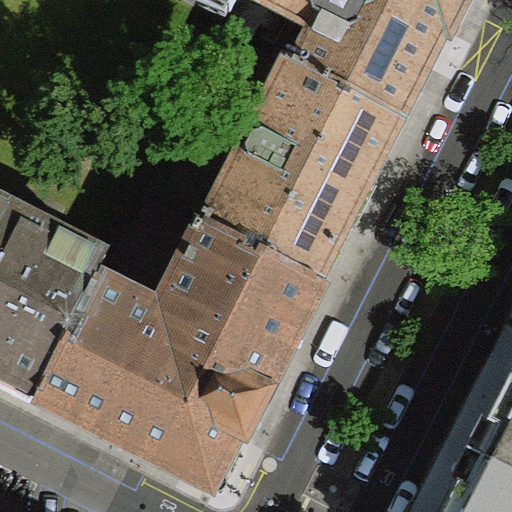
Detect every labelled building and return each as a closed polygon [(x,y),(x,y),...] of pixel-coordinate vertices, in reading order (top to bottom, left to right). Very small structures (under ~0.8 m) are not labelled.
[(201,0),(235,17),(242,0),(201,0)] [(298,69),(403,122),(447,35),(453,34),(469,0),(250,0),(302,27),(308,25),(310,20),(320,25),(298,69)] [(403,122),(298,69),(289,65),(206,228),(319,285),(403,122)] [(0,374),(41,396),(98,283),(108,262),(0,206),(0,374)] [(319,285),(206,228),(166,307),(168,313),(156,317),(154,310),(98,283),(41,396),(220,489),(268,397),(263,395),(319,285)] [(511,476),(511,379),(473,456),(511,476)] [(511,511),(511,476),(473,456),(443,511),(511,511)]
